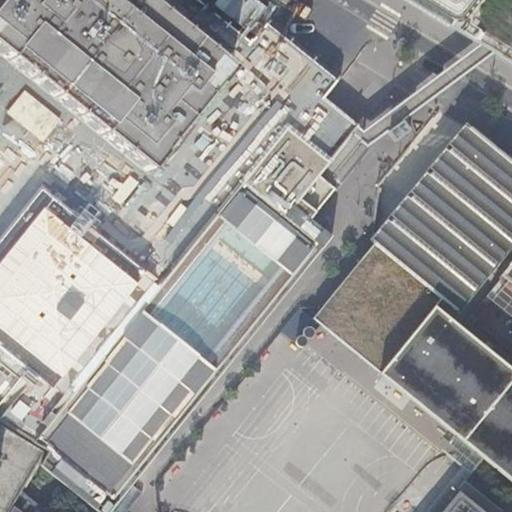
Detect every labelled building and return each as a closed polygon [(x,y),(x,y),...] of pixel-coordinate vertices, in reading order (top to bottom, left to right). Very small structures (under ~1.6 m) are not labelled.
[(0,0),(0,57),(146,177),(179,135),(230,68),(173,22),(145,0),(0,0)] [(145,0),(173,22),(230,68),(250,43),(249,42),(228,25),(226,24),(204,7),(203,6),(195,0),(145,0)] [(511,0),(417,0),(427,6),(423,12),(486,50),(511,66),(511,0)] [(248,46),(237,60),(230,68),(179,135),(146,177),(0,57),(0,366),(24,386),(0,416),(0,422),(33,443),(285,133),(327,165),(352,133),(357,126),(323,96),(341,75),(328,64),(287,31),(271,18),(252,41),(250,43),(248,46)] [(393,126),(386,132),(394,141),(408,130),(401,121),(393,126)] [(376,239),(372,244),(440,299),(457,313),(511,244),(511,164),(504,158),(467,128),(376,239)] [(37,463),(97,511),(108,511),(330,239),(309,221),(332,191),(317,178),(327,165),(285,133),(33,443),(44,450),(37,463)] [(312,319),(381,375),(433,308),(440,299),(372,244),(322,306),(312,319)] [(312,319),(298,308),(280,331),(295,344),(295,342),(295,341),(295,340),(295,339),(296,337),(297,336),(298,336),(302,334),(302,331),(302,330),(303,329),(304,328),(312,319)] [(511,480),(511,371),(433,308),(381,375),(511,480)] [(0,511),(7,511),(21,490),(37,463),(44,450),(33,443),(0,422),(0,511)] [(45,511),(36,503),(21,490),(7,511),(45,511)] [(481,511),(458,493),(442,511),(481,511)]
